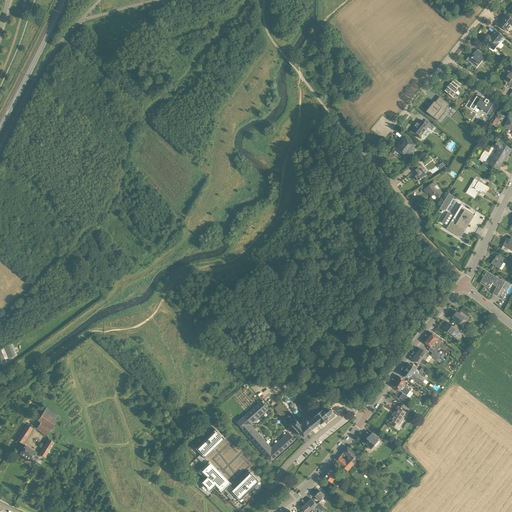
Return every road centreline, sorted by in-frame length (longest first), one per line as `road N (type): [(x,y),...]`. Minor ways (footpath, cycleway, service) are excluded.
road 1 (tertiary): [(273,511),(325,467),(461,284)]
road 2 (residential): [(409,204),(372,152),(445,61)]
